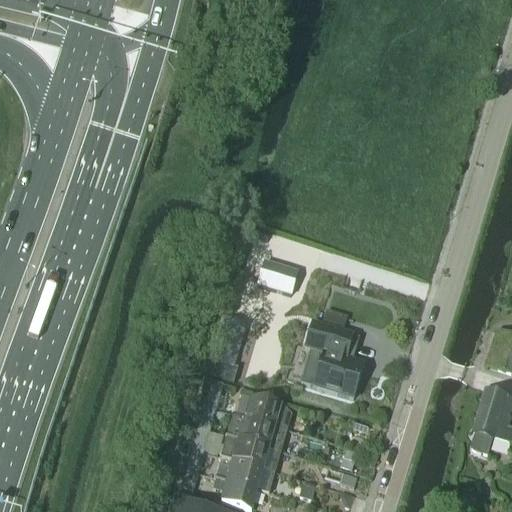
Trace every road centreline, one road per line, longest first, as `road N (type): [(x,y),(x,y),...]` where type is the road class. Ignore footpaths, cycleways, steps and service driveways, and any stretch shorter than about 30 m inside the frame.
road 1 (unclassified): [(382,511),(511,81)]
road 2 (primary): [(0,464),(147,54)]
road 3 (primary): [(76,57),(0,282)]
